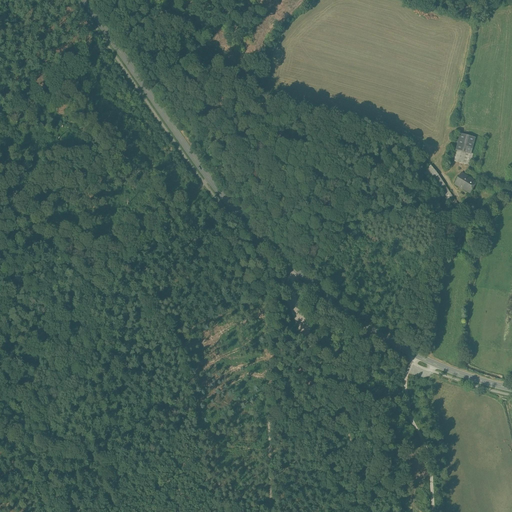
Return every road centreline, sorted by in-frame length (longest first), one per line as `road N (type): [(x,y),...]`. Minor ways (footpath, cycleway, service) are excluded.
road 1 (tertiary): [(427,360),(332,302),(245,221),(109,36)]
road 2 (track): [(436,511),(407,397),(410,361)]
road 3 (residential): [(467,221),(443,265),(427,360)]
